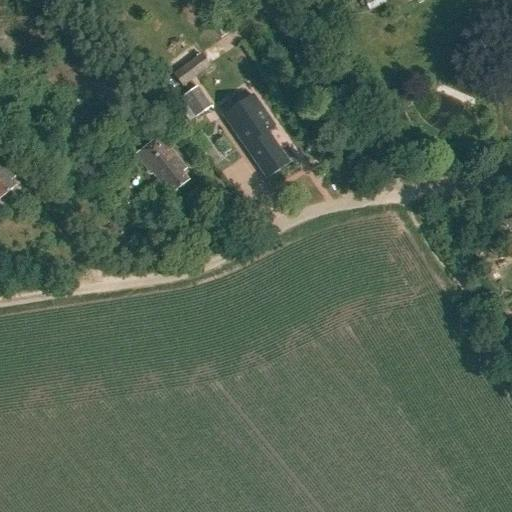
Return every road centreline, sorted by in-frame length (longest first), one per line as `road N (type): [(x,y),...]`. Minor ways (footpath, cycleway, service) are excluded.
road 1 (unclassified): [(511,180),(338,205),(191,267),(0,300)]
road 2 (track): [(265,0),(400,195)]
